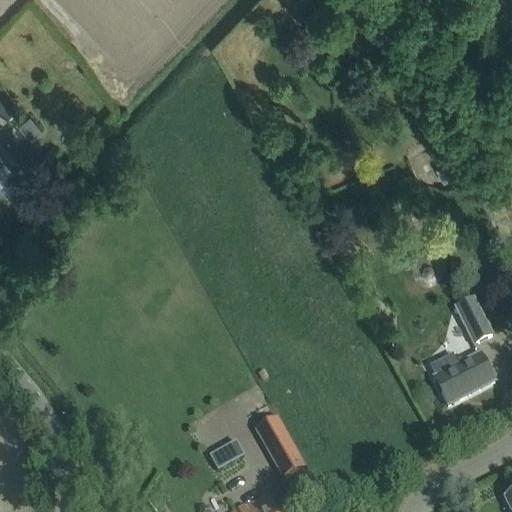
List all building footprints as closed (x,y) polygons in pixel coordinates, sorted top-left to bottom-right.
[(0,0),(0,12),(13,0),(12,0),(0,0)] [(0,154),(0,207),(10,199),(0,187),(0,160),(3,158),(0,154)] [(492,338),(473,301),(455,310),(473,347),(492,338)] [(452,357),(430,369),(435,380),(433,381),(448,408),(494,384),(480,356),(457,368),(452,357)] [(276,421),(255,433),(296,503),(317,491),(276,421)] [(208,459),(216,473),(242,458),(234,444),(208,459)] [(511,511),(511,495),(503,500),(509,511),(511,511)] [(272,511),(265,500),(241,511),(272,511)]
